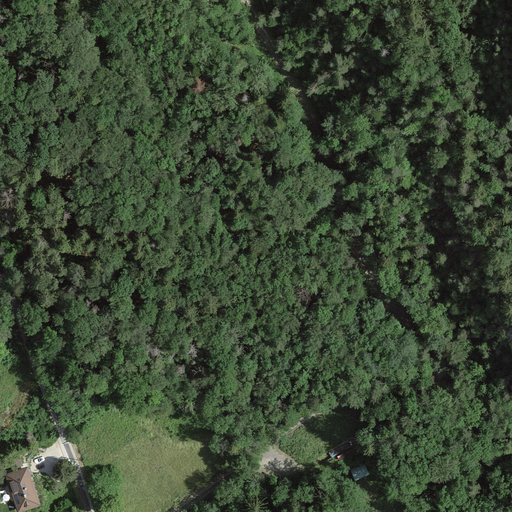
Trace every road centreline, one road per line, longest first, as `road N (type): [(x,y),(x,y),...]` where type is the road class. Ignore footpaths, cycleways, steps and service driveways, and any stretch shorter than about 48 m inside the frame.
road 1 (track): [(174,511),(313,415),(348,398),(433,387),(442,376),(438,344),(382,289),(355,246),(303,98),(248,0)]
road 2 (unclassified): [(91,511),(0,280)]
